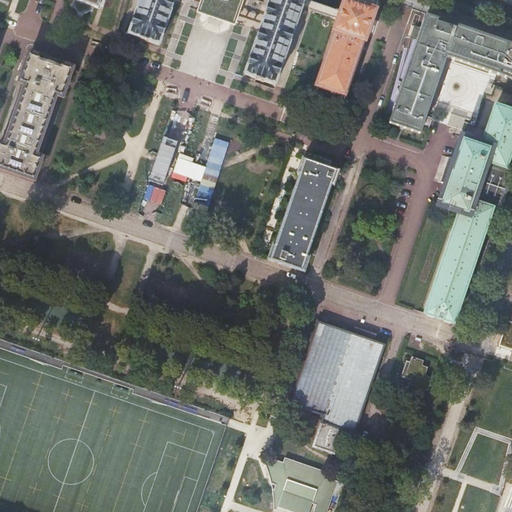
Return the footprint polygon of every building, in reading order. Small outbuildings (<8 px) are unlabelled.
[(73,0),(72,4),(74,5),(77,12),(84,14),(90,11),(92,11),(93,7),(98,8),(100,0),(73,0)] [(139,0),(134,17),(133,17),(130,25),(131,25),(128,35),(139,39),(148,42),(159,46),(162,36),(163,36),(166,28),(165,28),(174,2),(174,0),(202,0),(200,5),(199,10),(198,10),(197,13),(209,17),(210,15),(209,15),(210,14),(216,16),(224,19),(223,20),(222,21),(234,26),(235,23),(234,23),(236,18),(242,0),(269,0),(267,7),(264,15),(265,15),(261,26),(250,57),(249,57),(246,65),(247,66),(244,75),(256,79),(255,80),(264,83),(264,82),(275,86),(278,77),(279,77),(282,69),(281,68),(302,8),(304,0),(139,0)] [(343,98),(344,98),(363,42),(365,43),(370,27),(375,11),(374,10),(377,0),(345,0),(344,0),(343,0),(340,11),(336,10),(336,11),(305,0),(304,0),(302,8),(313,11),(334,18),(333,19),(337,20),(333,32),(334,32),(315,88),(317,88),(314,95),(320,97),(319,101),(334,105),(335,102),(341,104),(343,98)] [(511,45),(426,16),(421,29),(389,123),(402,128),(420,134),(446,57),(511,79),(511,45)] [(41,58),(30,55),(20,83),(23,84),(2,145),(0,144),(0,168),(34,180),(41,159),(38,158),(59,96),(62,97),(72,69),(61,65),(60,67),(57,67),(43,62),(42,61),(41,60),(41,58)] [(511,150),(511,111),(495,106),(483,144),(461,137),(449,172),(437,208),(458,215),(425,313),(453,323),(492,210),(499,212),(511,175),(511,169),(506,167),(511,150)] [(466,119),(451,114),(447,125),(462,130),(466,119)] [(268,262),(303,274),(308,260),(306,259),(331,187),(333,188),(338,173),(330,170),(331,167),(332,164),(314,158),(312,161),(311,164),(303,161),(298,175),(300,176),(275,248),(273,247),(269,257),(268,262)] [(511,350),(511,310),(508,321),(506,320),(498,345),(511,350)] [(313,445),(334,452),(342,428),(354,433),(385,345),(373,341),(376,333),(354,326),(352,331),(317,319),(289,399),(291,400),(290,403),(324,415),(313,445)] [(411,384),(428,390),(432,379),(424,376),(427,368),(421,366),(423,361),(413,358),(407,374),(413,376),(411,384)] [(326,511),(337,480),(325,476),(327,471),(289,458),(284,456),(283,461),(274,458),(264,461),(267,471),(270,482),(275,483),(273,488),(272,488),(273,498),(273,508),(276,509),(278,507),(293,511),(308,511),(312,503),(315,504),(312,511),(326,511)]
